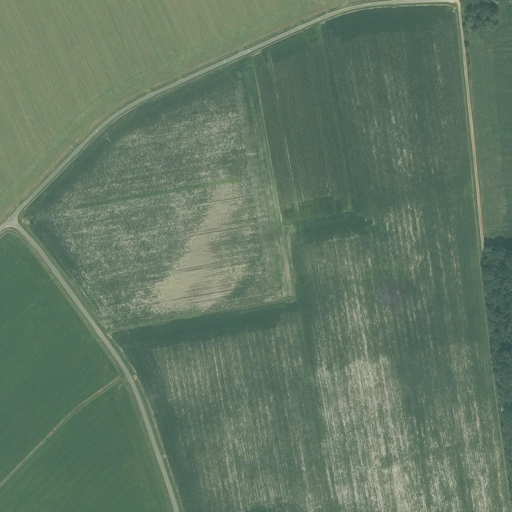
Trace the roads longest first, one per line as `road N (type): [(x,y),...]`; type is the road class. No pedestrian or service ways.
road 1 (unclassified): [(10,218),(132,105),(340,12),(439,0)]
road 2 (track): [(458,1),(511,470)]
road 3 (unclassified): [(175,511),(121,365),(10,218)]
